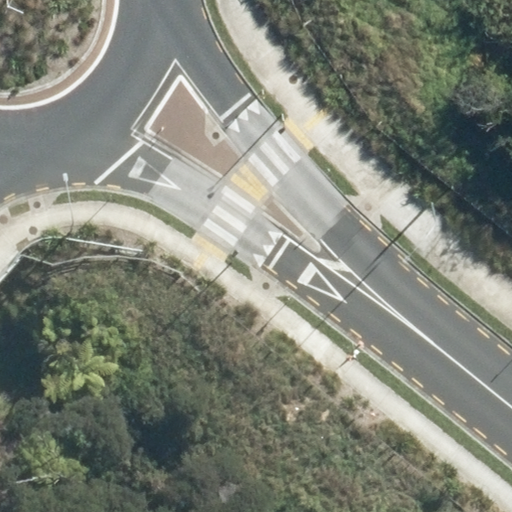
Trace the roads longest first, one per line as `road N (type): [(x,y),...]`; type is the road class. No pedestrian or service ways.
road 1 (tertiary): [(161,12),(284,160),(373,288)]
road 2 (tertiary): [(373,288),(233,222),(80,133)]
road 3 (tertiary): [(511,396),(373,288)]
road 4 (tertiary): [(161,12),(148,61),(120,102),(80,133)]
